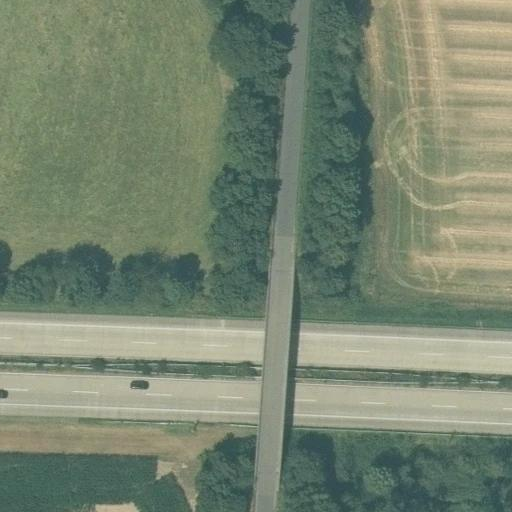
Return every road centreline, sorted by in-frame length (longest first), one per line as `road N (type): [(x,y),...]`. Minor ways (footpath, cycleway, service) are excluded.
road 1 (unclassified): [(298,0),(264,511)]
road 2 (motorway): [(511,359),(0,338)]
road 3 (motorway): [(0,388),(511,409)]
